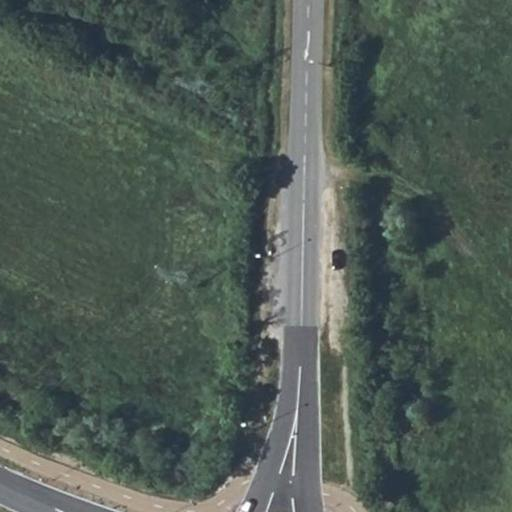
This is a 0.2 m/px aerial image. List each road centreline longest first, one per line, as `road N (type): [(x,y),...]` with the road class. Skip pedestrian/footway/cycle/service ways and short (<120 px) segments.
road 1 (tertiary): [(300,367),(311,0)]
road 2 (track): [(305,174),(446,215),(484,263),(511,395)]
road 3 (tertiary): [(300,367),(254,511)]
road 4 (tertiary): [(309,511),(300,367)]
